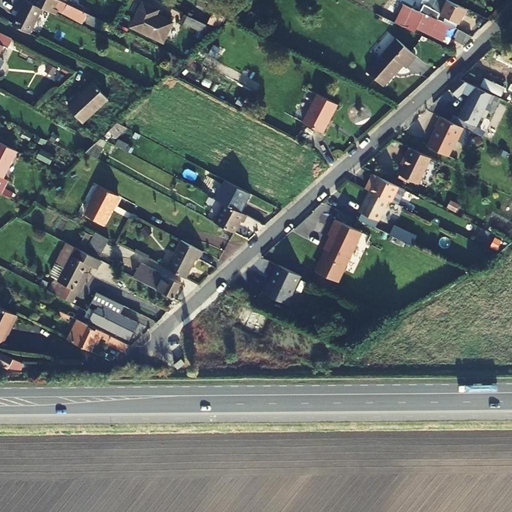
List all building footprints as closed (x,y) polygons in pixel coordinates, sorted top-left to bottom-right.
[(30,2),(25,0),(13,25),(31,34),(44,9),(30,2)] [(44,9),(57,15),(59,11),(96,28),(98,26),(103,28),(106,22),(71,5),(59,0),(30,0),(30,2),(44,9)] [(436,0),(432,8),(435,10),(440,12),(439,14),(458,22),(465,7),(449,0),(436,0)] [(415,29),(447,44),(455,29),(431,17),(414,8),(403,3),(394,22),(397,24),(414,32),(415,29)] [(162,12),(148,5),(137,28),(168,43),(177,24),(160,16),(162,12)] [(208,35),(212,28),(189,17),(186,24),(208,35)] [(460,46),(470,36),(459,30),(453,42),(460,46)] [(8,49),(13,39),(0,33),(0,52),(3,46),(8,49)] [(398,37),(367,69),(382,84),(403,62),(406,65),(417,54),(398,37)] [(449,91),(460,96),(467,80),(455,76),(449,91)] [(484,76),(480,85),(501,95),(505,86),(484,76)] [(80,97),(94,84),(91,81),(78,94),(79,95),(80,97)] [(106,97),(94,84),(80,97),(79,95),(67,107),(81,122),(106,97)] [(458,116),(476,124),(481,114),(485,117),(489,110),(484,108),(487,101),(490,102),(492,98),(493,94),(474,85),(458,116)] [(313,126),(328,98),(308,88),(293,116),(313,126)] [(487,101),(484,108),(489,110),(494,99),(492,98),(490,102),(487,101)] [(454,142),(460,130),(436,118),(431,128),(433,129),(424,149),(443,159),(452,141),(454,142)] [(115,127),(122,130),(126,126),(118,121),(113,126),(115,127)] [(115,136),(122,130),(115,127),(113,126),(109,130),(115,136)] [(3,178),(17,151),(0,142),(0,193),(7,180),(3,178)] [(426,160),(404,149),(400,157),(403,159),(395,176),(413,185),(426,160)] [(368,175),(363,184),(367,186),(364,193),(382,202),(386,204),(393,188),(368,175)] [(226,180),(251,192),(251,191),(227,178),(226,180)] [(226,201),(242,209),(251,192),(226,180),(218,197),(226,201)] [(88,204),(107,213),(118,193),(99,183),(88,204)] [(362,218),(372,223),(382,202),(364,193),(354,214),(362,218)] [(216,219),(236,230),(243,218),(245,219),(249,212),(242,209),(226,201),(216,219)] [(103,222),(107,213),(88,204),(84,212),(103,222)] [(339,281),(361,230),(335,218),(313,270),(339,281)] [(368,230),(372,223),(362,218),(359,225),(368,230)] [(387,229),(383,238),(404,248),(408,239),(387,229)] [(91,237),(104,244),(108,238),(95,231),(91,237)] [(104,244),(91,237),(88,244),(101,251),(104,244)] [(171,267),(190,277),(200,257),(203,258),(207,251),(185,240),(171,267)] [(52,291),(71,301),(84,279),(82,278),(89,264),(96,267),(100,259),(98,259),(97,258),(75,247),(65,266),(57,280),(52,291)] [(57,280),(65,266),(57,262),(49,276),(57,280)] [(141,262),(133,277),(173,297),(173,296),(178,287),(180,282),(169,277),(167,281),(162,279),(163,277),(158,274),(160,272),(141,262)] [(287,303),(300,276),(277,266),(265,293),(287,303)] [(123,305),(95,290),(89,300),(98,304),(89,320),(128,339),(136,322),(118,313),(123,305)] [(0,342),(1,343),(15,315),(0,307),(0,342)] [(123,352),(127,344),(76,319),(65,339),(86,349),(91,341),(96,343),(100,336),(109,340),(107,344),(123,352)] [(19,363),(0,352),(0,363),(6,366),(8,363),(17,367),(19,363)]
